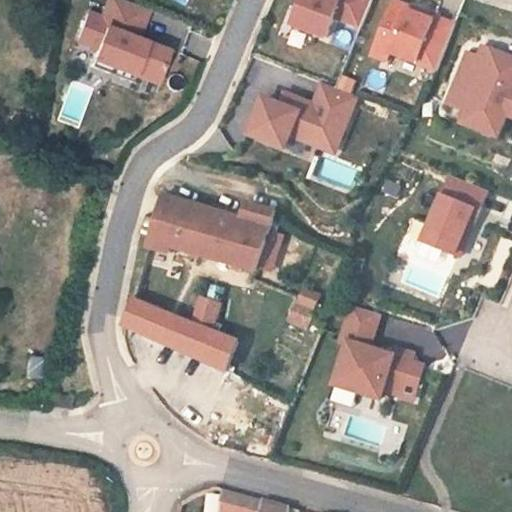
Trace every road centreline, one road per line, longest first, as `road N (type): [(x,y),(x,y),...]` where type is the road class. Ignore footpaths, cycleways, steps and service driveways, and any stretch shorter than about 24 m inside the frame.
road 1 (residential): [(147,449),(96,333),(130,165),(205,115),(252,0)]
road 2 (unclassified): [(370,511),(147,449)]
road 3 (unclassified): [(147,449),(0,426)]
